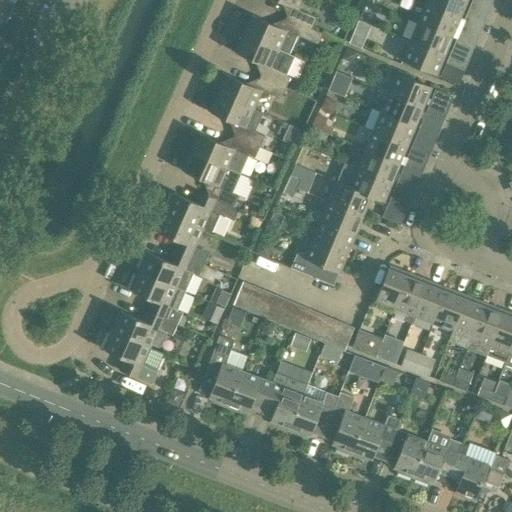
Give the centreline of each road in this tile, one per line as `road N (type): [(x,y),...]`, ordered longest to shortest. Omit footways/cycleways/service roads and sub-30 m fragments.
road 1 (tertiary): [(342,511),(0,380)]
road 2 (residential): [(224,0),(96,284)]
road 3 (residential): [(96,284),(79,333),(38,364),(8,347),(16,307),(43,284),(71,280)]
road 4 (residential): [(511,6),(438,172)]
road 5 (tertiary): [(0,147),(64,0)]
road 6 (residential): [(480,269),(496,243),(502,198),(469,176),(438,172)]
road 7 (residential): [(438,172),(414,238),(480,269)]
